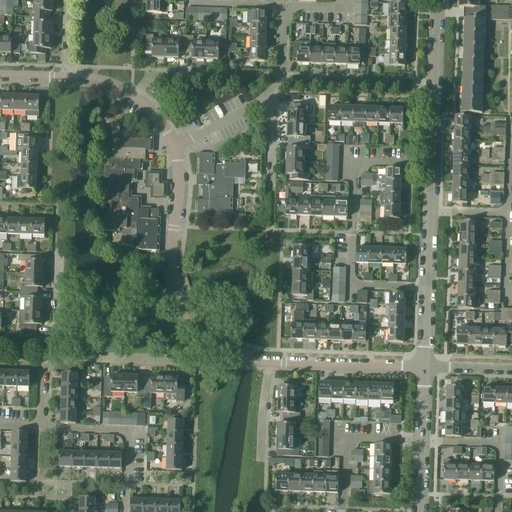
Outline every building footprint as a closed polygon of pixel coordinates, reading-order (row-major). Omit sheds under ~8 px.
[(53,1),(52,0),(34,0),(34,11),(30,11),(30,18),(47,18),(47,12),(52,12),(52,7),(53,7),(53,1)] [(467,19),(465,19),(462,114),(479,114),(482,19),(485,19),(485,20),(511,20),(511,6),(485,6),(485,8),(479,8),(479,9),(476,9),(476,0),(459,0),(459,8),(467,8),(467,19)] [(147,1),(146,13),(162,14),(168,14),(168,2),(162,2),(147,1)] [(406,18),(406,5),(388,4),(388,17),(406,18)] [(0,15),(12,16),(12,7),(0,7),(0,14),(0,15)] [(247,12),(246,25),(251,25),(266,25),(266,13),(252,12),(247,12)] [(406,30),(406,18),(388,17),(388,29),(406,30)] [(47,23),(47,18),(30,18),(29,23),(34,23),(34,36),(51,37),(51,35),(52,35),(53,28),(52,28),(52,23),(47,23)] [(265,38),(266,25),(251,25),(251,37),(265,38)] [(405,43),(406,30),(388,29),(390,30),(390,42),(405,43)] [(46,55),(46,49),(51,49),(51,45),(52,45),(52,38),(51,38),(51,37),(34,36),(34,43),(29,43),(28,54),(46,55)] [(165,58),(166,41),(153,41),(153,36),(146,36),(145,52),(152,52),(151,57),(156,57),(156,58),(163,58),(165,58)] [(186,53),(186,37),(178,37),(178,41),(166,41),(165,58),(166,58),(166,59),(173,59),(173,58),(178,58),(178,53),(186,53)] [(205,59),(206,42),(193,42),(193,37),(186,37),(186,53),(192,53),(191,59),(196,59),(196,60),(203,60),(203,59),(205,59)] [(265,50),(265,38),(251,37),(250,50),(265,50)] [(0,38),(0,53),(11,54),(11,39),(0,38)] [(225,55),(226,38),(218,38),(218,43),(206,42),(205,59),(206,59),(206,60),(213,60),(213,59),(218,60),(218,54),(225,55)] [(292,60),(297,60),(297,63),(310,64),(310,49),(310,43),(294,42),(293,44),(292,60)] [(405,55),(405,43),(390,42),(390,54),(405,55)] [(322,64),(323,44),(322,44),(322,49),(310,49),(310,64),(322,64)] [(335,50),(335,45),(323,44),(322,64),(335,65),(335,50)] [(264,62),(265,50),(250,50),(250,62),(264,62)] [(347,65),(347,50),(335,50),(335,65),(347,65)] [(347,50),(347,65),(359,65),(363,65),(364,57),(360,57),(360,51),(347,50)] [(404,67),(405,55),(390,54),(389,67),(404,67)] [(13,111),(14,96),(2,96),(1,111),(13,111)] [(26,112),(26,97),(14,96),(13,111),(26,112)] [(26,112),(25,117),(38,118),(39,112),(38,112),(39,98),(26,97),(26,112)] [(310,116),(310,106),(293,106),(293,112),(288,111),(288,116),(287,116),(287,123),(287,125),(305,125),(309,126),(309,117),(310,116)] [(340,123),(341,107),(328,107),(328,122),(340,123)] [(353,123),(353,108),(341,107),(340,123),(353,123)] [(365,123),(365,108),(353,108),(353,123),(365,123)] [(377,124),(378,108),(365,108),(365,123),(377,124)] [(390,124),(391,109),(378,108),(377,124),(390,124)] [(402,125),(403,109),(391,109),(390,124),(402,125)] [(454,129),(469,130),(470,117),(455,116),(454,129)] [(304,138),(305,125),(287,125),(287,126),(286,133),(287,133),(287,138),(292,138),(292,144),(309,144),(309,138),(304,138)] [(469,142),(469,130),(454,129),(454,142),(469,142)] [(27,135),(16,135),(16,152),(37,153),(37,141),(27,140),(27,135)] [(151,141),(151,140),(120,139),(119,149),(119,150),(145,150),(145,151),(150,151),(151,141)] [(469,154),(469,142),(454,142),(454,154),(469,154)] [(309,150),(309,144),(292,144),(292,149),(287,149),(286,153),(285,160),(286,160),(286,162),(304,163),(304,150),(309,150)] [(338,154),(338,146),(327,146),(326,153),(338,154)] [(119,150),(119,149),(114,149),(114,154),(114,159),(140,160),(140,161),(145,161),(145,151),(145,150),(119,150)] [(21,165),(36,165),(37,153),(16,152),(16,153),(22,153),(21,165)] [(114,159),(114,154),(109,154),(109,164),(108,169),(134,170),(134,171),(135,171),(140,171),(140,161),(140,160),(114,159)] [(215,155),(197,154),(197,160),(199,160),(198,175),(197,175),(203,176),(202,201),(196,201),(198,201),(197,213),(195,213),(195,219),(245,221),(245,215),(230,215),(231,200),(232,200),(233,179),(235,179),(235,177),(244,178),(244,180),(245,180),(246,162),(240,162),(240,164),(225,163),(225,162),(224,162),(224,166),(214,166),(214,165),(212,165),(213,155),(215,155)] [(468,167),(469,154),(454,154),(453,166),(468,167)] [(303,175),(304,163),(286,162),(286,163),(285,163),(285,170),(286,170),(286,175),(288,175),(288,181),(291,181),(308,181),(308,175),(303,175)] [(108,169),(109,164),(104,164),(103,179),(108,179),(108,189),(129,190),(129,181),(134,181),(135,171),(134,171),(134,170),(108,169)] [(36,177),(36,165),(21,165),(21,177),(36,177)] [(468,179),(468,167),(453,166),(453,179),(468,179)] [(400,182),(401,170),(386,169),(385,182),(400,182)] [(158,185),(159,185),(159,175),(148,175),(147,186),(153,187),(154,187),(154,186),(158,186),(158,185)] [(36,191),(36,177),(21,177),(21,178),(17,177),(17,190),(36,191)] [(467,191),(468,179),(453,179),(452,191),(467,191)] [(400,195),(400,182),(385,182),(385,194),(400,195)] [(286,184),(285,216),(297,216),(297,201),(291,201),(291,193),(298,194),(298,184),(286,184)] [(164,185),(159,185),(158,185),(158,186),(154,186),(154,187),(153,187),(153,197),(164,197),(164,185)] [(138,210),(138,209),(139,199),(129,199),(129,190),(108,189),(107,219),(127,219),(126,230),(137,230),(138,210)] [(467,204),(467,191),(452,191),(452,204),(467,204)] [(400,207),(400,195),(385,194),(384,207),(400,207)] [(310,217),(310,197),(310,202),(297,201),(297,216),(310,217)] [(322,217),(322,202),(322,197),(310,197),(310,217),(322,217)] [(322,202),(322,217),(334,218),(335,203),(335,197),(323,197),(322,202)] [(347,218),(347,203),(335,203),(334,218),(347,218)] [(399,220),(400,207),(384,207),(384,220),(399,220)] [(137,230),(126,230),(123,230),(122,246),(126,246),(131,248),(141,251),(157,251),(158,220),(158,210),(138,210),(137,230)] [(19,235),(20,220),(7,219),(7,235),(19,235)] [(127,219),(107,219),(104,219),(104,232),(120,232),(120,230),(123,230),(126,230),(127,219)] [(32,236),(32,220),(20,220),(19,235),(32,236)] [(44,236),(45,221),(32,220),(32,236),(44,236)] [(460,235),(476,235),(477,223),(460,222),(460,235)] [(476,248),(476,235),(460,235),(459,247),(476,248)] [(315,252),(315,247),(294,247),(293,259),(311,260),(311,252),(315,252)] [(475,260),(476,248),(459,247),(459,260),(475,260)] [(369,249),(356,249),(355,263),(368,264),(369,249)] [(381,264),(381,249),(369,249),(368,264),(381,264)] [(393,265),(394,250),(381,249),(381,264),(393,265)] [(394,250),(393,265),(406,265),(406,250),(394,250)] [(26,274),(43,275),(43,274),(44,274),(44,267),(43,267),(43,262),(38,262),(38,256),(18,255),(18,262),(26,262),(26,274)] [(311,260),(293,259),(293,272),(311,272),(308,272),(308,260),(311,260)] [(475,273),(475,260),(459,260),(458,272),(475,273)] [(310,284),(311,272),(293,272),(292,284),(307,284),(310,284)] [(474,285),(475,273),(458,272),(458,284),(474,285)] [(43,276),(43,275),(26,274),(25,287),(20,287),(20,293),(37,294),(37,288),(42,288),(43,283),(44,276),(43,276)] [(307,297),(307,284),(292,284),(292,296),(307,297)] [(474,298),(474,285),(458,284),(457,297),(474,298)] [(366,304),(367,292),(357,292),(356,304),(366,304)] [(37,299),(37,294),(20,293),(20,299),(25,299),(24,312),(42,312),(42,311),(43,311),(43,304),(42,304),(42,299),(37,299)] [(404,306),(405,293),(389,293),(389,306),(404,306)] [(474,310),(474,298),(457,297),(457,309),(474,310)] [(404,319),(404,306),(389,306),(389,318),(404,319)] [(42,314),(42,312),(24,312),(24,324),(19,324),(19,331),(36,331),(36,325),(41,325),(41,321),(42,321),(42,314)] [(291,324),(290,340),(303,340),(304,313),(295,312),(294,312),(293,325),(291,324)] [(304,321),(304,313),(303,340),(315,341),(316,321),(304,321)] [(403,331),(404,319),(389,318),(388,330),(403,331)] [(316,325),(316,321),(315,341),(328,341),(328,326),(316,325)] [(353,322),(353,326),(352,342),(365,342),(365,327),(358,327),(359,323),(353,322)] [(328,326),(328,341),(340,341),(340,326),(328,326)] [(340,326),(340,341),(352,342),(353,326),(340,326)] [(511,326),(506,326),(506,330),(493,330),(493,347),(506,347),(506,343),(511,343),(511,326)] [(468,346),(469,329),(456,329),(456,345),(468,346)] [(481,346),(481,330),(469,329),(468,346),(481,346)] [(403,344),(403,331),(388,330),(388,343),(403,344)] [(493,347),(493,330),(481,330),(481,346),(493,347)] [(16,388),(17,373),(4,372),(4,388),(16,388)] [(29,389),(29,373),(17,373),(16,388),(29,389)] [(76,387),(77,375),(62,374),(62,386),(76,387)] [(124,393),(125,376),(111,375),(111,381),(104,380),(103,398),(111,398),(111,393),(124,393)] [(144,399),(144,382),(138,382),(138,376),(125,376),(124,393),(136,394),(136,399),(144,399)] [(164,401),(164,377),(151,377),(151,382),(144,382),(144,399),(151,399),(151,394),(164,395),(163,401),(164,401)] [(184,402),(185,383),(177,383),(178,378),(164,377),(164,401),(176,401),(176,402),(184,402)] [(301,388),(301,382),(284,382),(284,387),(279,387),(278,392),(277,399),(278,399),(278,401),(295,401),(296,388),(301,388)] [(331,400),(331,383),(328,383),(319,383),(318,399),(331,400)] [(343,400),(344,383),(331,383),(331,400),(343,400)] [(356,401),(356,384),(344,383),(343,400),(356,401)] [(368,401),(368,384),(356,384),(356,401),(368,401)] [(380,402),(381,385),(368,384),(368,401),(380,402)] [(393,402),(393,385),(381,385),(380,402),(393,402)] [(76,399),(76,387),(62,386),(61,399),(76,399)] [(458,388),(453,387),(447,387),(446,400),(461,401),(461,388),(458,388)] [(494,404),(495,389),(482,389),(481,403),(494,404)] [(507,404),(507,390),(495,389),(494,404),(507,404)] [(76,412),(76,399),(61,399),(61,411),(76,412)] [(461,413),(461,401),(446,400),(446,412),(461,413)] [(295,413),(295,401),(278,401),(278,402),(277,402),(277,409),(278,409),(278,413),(283,414),(283,419),(300,420),(300,414),(295,413)] [(75,424),(76,412),(61,411),(61,424),(75,424)] [(460,425),(461,413),(446,412),(446,425),(460,425)] [(300,426),(300,420),(283,419),(282,425),(277,424),(277,429),(276,429),(276,436),(277,436),(277,438),(294,438),(295,425),(300,426)] [(168,433),(182,434),(183,421),(168,421),(168,433)] [(329,430),(329,421),(317,421),(317,429),(329,430)] [(460,438),(460,425),(446,425),(445,437),(460,438)] [(26,446),(27,434),(27,433),(12,433),(12,445),(26,446)] [(182,446),(182,434),(168,433),(167,446),(182,446)] [(294,451),(294,438),(277,438),(277,439),(276,439),(276,446),(277,446),(276,451),(282,451),(281,456),(298,457),(299,451),(294,451)] [(26,458),(26,446),(12,445),(11,457),(26,458)] [(391,458),(391,446),(375,445),(374,458),(391,458)] [(182,459),(182,446),(167,446),(167,458),(182,459)] [(71,467),(72,453),(59,452),(59,467),(71,467)] [(83,468),(84,453),(72,453),(71,467),(83,468)] [(96,468),(96,453),(84,453),(83,468),(96,468)] [(108,469),(109,454),(96,453),(96,468),(108,469)] [(121,469),(121,454),(109,454),(108,469),(121,469)] [(26,470),(26,458),(11,457),(11,470),(26,470)] [(181,471),(182,459),(167,458),(166,471),(181,471)] [(390,470),(391,458),(374,458),(374,470),(391,470),(390,470)] [(456,481),(457,465),(449,465),(449,460),(444,460),(443,481),(456,481)] [(468,481),(469,466),(457,465),(456,481),(468,481)] [(481,482),(482,466),(469,466),(468,481),(481,482)] [(494,467),(482,466),(481,482),(494,482),(494,467)] [(25,483),(26,470),(11,470),(11,482),(25,483)] [(391,478),(391,470),(374,470),(373,483),(390,483),(390,478),(391,478)] [(313,473),(313,477),(301,476),(300,492),(312,492),(313,473)] [(325,493),(326,473),(313,473),(312,492),(325,493)] [(337,493),(338,473),(326,473),(325,493),(337,493)] [(287,492),(288,476),(276,475),(275,491),(287,492)] [(300,492),(301,476),(288,476),(287,492),(300,492)] [(389,495),(390,483),(373,483),(373,495),(389,495)] [(79,511),(94,511),(94,499),(80,498),(79,511)] [(142,511),(143,500),(131,500),(130,500),(129,511),(142,511)] [(154,511),(155,501),(143,500),(142,511),(154,511)] [(167,511),(168,501),(155,501),(154,511),(167,511)] [(180,511),(180,502),(168,501),(167,511),(180,511)]
